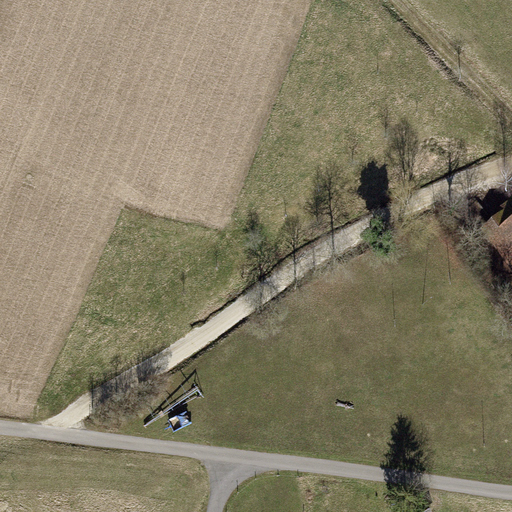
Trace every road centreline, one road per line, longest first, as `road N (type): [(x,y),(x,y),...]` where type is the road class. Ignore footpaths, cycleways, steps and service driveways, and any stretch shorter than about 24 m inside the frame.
road 1 (track): [(511,167),(398,204),(332,238),(246,306),(91,401),(55,432)]
road 2 (unclassified): [(511,485),(0,425)]
road 3 (track): [(511,114),(396,0)]
